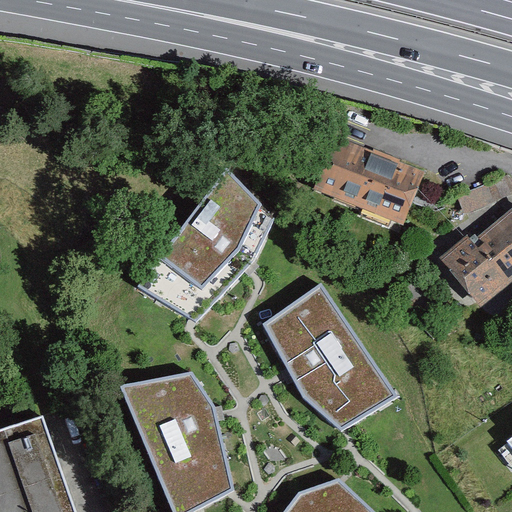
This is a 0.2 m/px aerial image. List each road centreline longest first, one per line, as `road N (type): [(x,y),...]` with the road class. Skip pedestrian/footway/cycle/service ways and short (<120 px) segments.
road 1 (motorway): [(18,0),(289,53),(511,117)]
road 2 (motorway): [(219,0),(511,70)]
